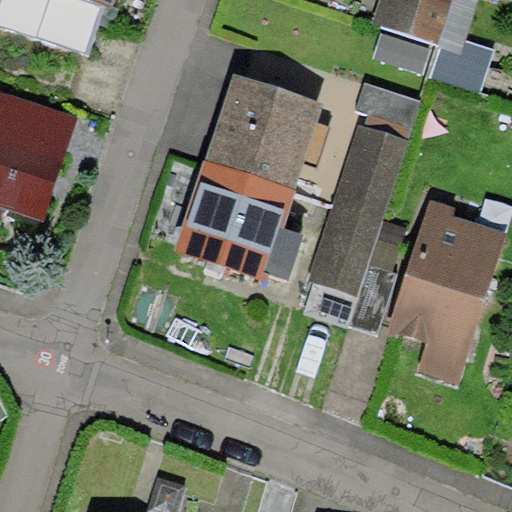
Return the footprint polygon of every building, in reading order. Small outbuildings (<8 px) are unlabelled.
[(120,0),(11,0),(3,29),(104,58),(120,0)] [(389,0),(381,25),(436,43),(449,0),(389,0)] [(318,104),(244,80),(215,170),(289,193),(318,104)] [(423,102),(364,83),(355,112),(414,131),(423,102)] [(72,121),(0,100),(0,201),(45,215),(72,121)] [(404,148),(361,134),(337,209),(380,223),(404,148)] [(289,193),(215,170),(188,252),(281,282),(296,236),(277,230),(289,193)] [(380,223),(337,209),(303,313),(346,327),(365,267),(380,223)] [(504,242),(430,218),(393,333),(467,357),(504,242)] [(377,337),(396,277),(365,267),(346,327),(377,337)]
